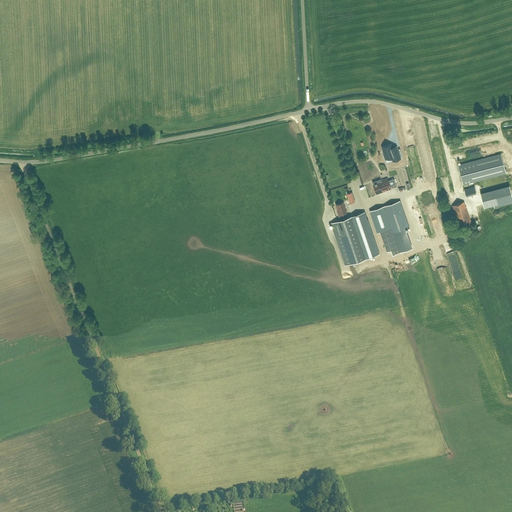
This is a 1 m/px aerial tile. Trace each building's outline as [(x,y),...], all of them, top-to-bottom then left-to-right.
[(414,138),(410,119),(403,120),(407,139),(414,138)] [(393,161),(396,159),(401,158),(398,151),(396,146),(392,147),(391,143),(382,147),(384,153),(383,153),(385,159),(391,157),(393,161)] [(463,184),(506,173),(501,153),(458,165),(463,184)] [(411,159),(417,179),(424,177),(419,157),(411,159)] [(407,177),(406,169),(399,170),(400,175),(397,175),(398,179),(407,177)] [(387,178),(380,180),(378,181),(377,180),(370,183),(374,196),(382,193),(381,192),(390,189),(387,178)] [(477,193),(475,189),(475,186),(464,189),(466,197),(475,194),(477,193)] [(511,196),(509,186),(480,193),(484,208),(494,205),(494,207),(511,202),(511,196)] [(393,233),(405,229),(409,227),(403,210),(403,209),(400,200),(370,211),(377,233),(380,231),(387,251),(391,250),(392,255),(399,252),(393,233)] [(460,224),(470,220),(464,201),(452,205),(456,217),(458,216),(460,224)] [(345,217),(344,213),(347,212),(343,202),(336,204),(339,214),(338,215),(339,219),(345,217)] [(345,265),(378,254),(367,219),(366,219),(364,212),(331,223),(345,265)] [(382,287),(385,296),(392,294),(389,284),(382,287)]
